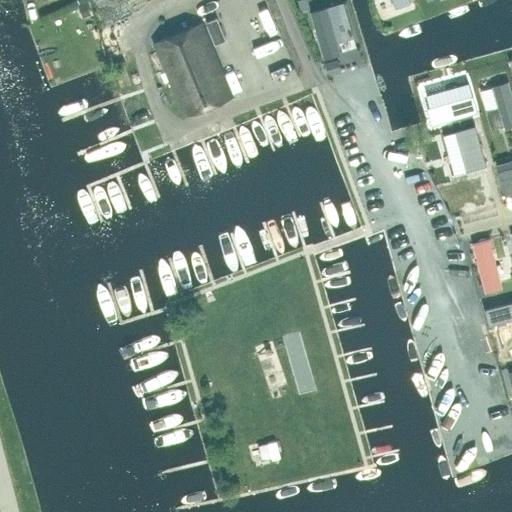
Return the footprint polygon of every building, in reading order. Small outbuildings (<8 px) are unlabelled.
[(344,0),(342,0),(310,9),(328,73),(363,63),(344,0)] [(155,41),(186,115),(232,96),(200,22),(155,41)] [(260,44),(271,39),(265,24),(254,29),(260,44)] [(259,50),(273,80),(286,74),(272,44),(259,50)] [(433,114),(465,107),(463,98),(431,105),(433,114)] [(467,131),(437,134),(440,163),(470,160),(467,131)] [(511,161),(495,166),(501,184),(511,180),(511,161)] [(458,199),(448,203),(456,224),(466,220),(458,199)] [(511,299),(485,307),(490,326),(511,320),(511,299)]
